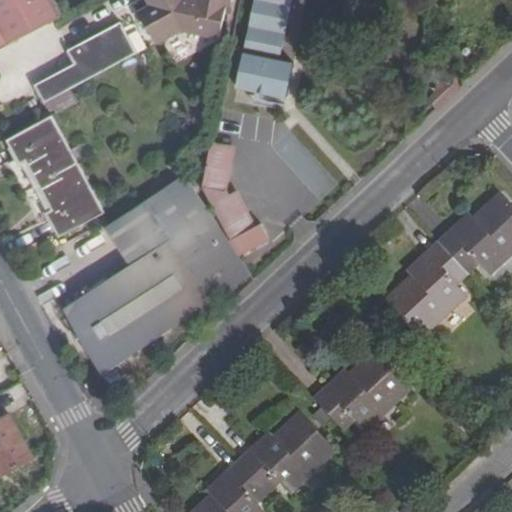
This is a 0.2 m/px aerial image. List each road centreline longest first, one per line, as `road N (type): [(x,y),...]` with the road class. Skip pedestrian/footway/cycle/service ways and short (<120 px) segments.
road 1 (residential): [(96,466),(320,246),(481,105)]
road 2 (secondary): [(96,466),(0,278)]
